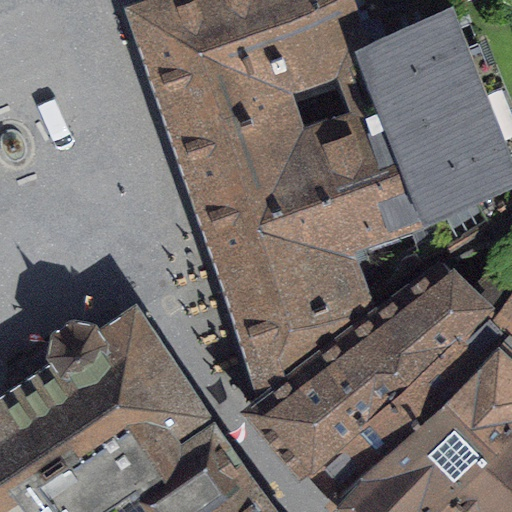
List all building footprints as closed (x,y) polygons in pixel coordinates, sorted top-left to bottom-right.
[(268,367),(271,374),(276,371),(357,315),(354,308),(390,281),(403,266),(418,255),(420,259),(502,215),(484,180),(501,168),(425,21),(368,42),(353,0),(155,0),(139,6),(154,50),(226,254),(269,365),(268,367)] [(257,396),(251,402),(251,404),(257,411),(259,409),(302,459),(299,462),(304,467),(308,463),(481,314),(489,309),(494,316),(511,290),(511,273),(509,263),(477,296),(444,261),(290,376),(278,383),(259,399),(257,396)] [(423,511),(503,430),(511,419),(511,290),(494,316),(510,332),(472,371),(332,491),(334,494),(337,491),(358,511),(423,511)] [(481,314),(308,463),(313,469),(323,458),(340,479),(329,488),(332,491),(472,371),(510,332),(494,316),(489,309),(481,314)] [(0,511),(194,511),(241,477),(211,433),(185,451),(167,425),(188,411),(189,412),(195,407),(190,400),(190,401),(181,388),(133,313),(100,335),(91,322),(73,319),(58,329),(55,347),(65,361),(37,379),(0,404),(0,511)] [(498,511),(511,495),(511,419),(503,430),(423,511),(498,511)] [(244,482),(241,477),(194,511),(264,511),(243,483),(244,482)] [(511,511),(511,495),(498,511),(511,511)]
